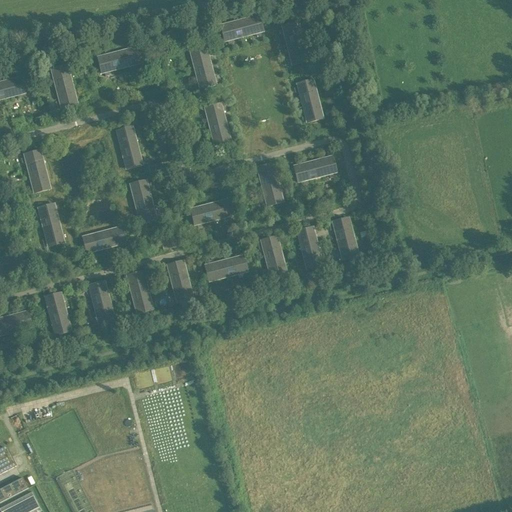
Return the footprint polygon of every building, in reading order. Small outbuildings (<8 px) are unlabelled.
[(220,27),(224,42),(263,32),(259,16),(220,27)] [(282,27),(291,63),(292,66),(308,62),(298,23),(282,27)] [(200,90),(216,86),(206,47),(190,51),(200,90)] [(97,58),(101,74),(140,64),(136,48),(97,58)] [(67,66),(51,70),(61,109),(77,105),(67,66)] [(0,100),(25,94),(21,78),(0,83),(0,100)] [(313,81),(297,85),(307,124),(323,120),(313,81)] [(215,148),(231,143),(220,105),(205,109),(215,148)] [(126,170),(142,166),(132,127),(116,131),(126,170)] [(40,151),(24,155),(34,194),(50,190),(40,151)] [(293,167),(298,183),(337,173),(332,157),(293,167)] [(257,169),(266,205),(267,208),(283,203),(273,164),(257,169)] [(146,181),(130,185),(140,224),(156,220),(155,217),(154,212),(148,189),(147,184),(146,181)] [(190,209),(194,225),(233,215),(229,199),(190,209)] [(54,205),(38,209),(39,213),(40,218),(46,239),(47,244),(48,248),(64,244),(54,205)] [(348,219),(332,223),(342,262),(358,258),(348,219)] [(121,228),(82,238),(86,254),(89,253),(94,252),(114,247),(117,246),(122,245),(125,244),(121,228)] [(307,271),(322,267),(312,228),(297,232),(307,271)] [(171,238),(160,240),(163,251),(182,247),(179,236),(171,238)] [(277,237),(261,241),(271,280),(287,276),(277,237)] [(0,259),(0,276),(17,272),(13,256),(0,259)] [(247,272),(243,257),(205,267),(209,282),(247,272)] [(167,266),(169,275),(177,305),(193,301),(183,262),(167,266)] [(137,315),(153,311),(145,282),(142,272),(127,276),(137,315)] [(104,282),(88,286),(90,295),(98,325),(114,321),(104,282)] [(71,333),(63,302),(60,294),(45,298),(55,337),(71,333)] [(0,336),(32,328),(27,312),(7,318),(0,319),(0,336)] [(25,446),(29,455),(33,452),(28,444),(25,446)] [(94,511),(75,474),(70,474),(65,475),(62,477),(60,482),(73,511),(94,511)] [(22,478),(0,489),(0,503),(28,489),(22,478)] [(40,511),(41,511),(32,493),(0,509),(0,511),(40,511)]
